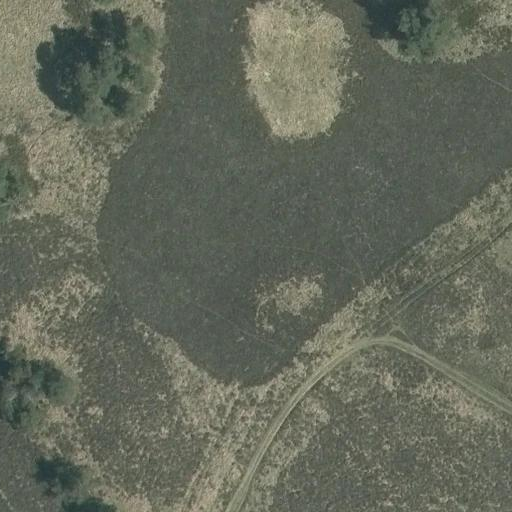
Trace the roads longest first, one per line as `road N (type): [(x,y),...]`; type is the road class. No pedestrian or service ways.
road 1 (track): [(230,511),(283,412),(376,324)]
road 2 (track): [(376,324),(511,217)]
